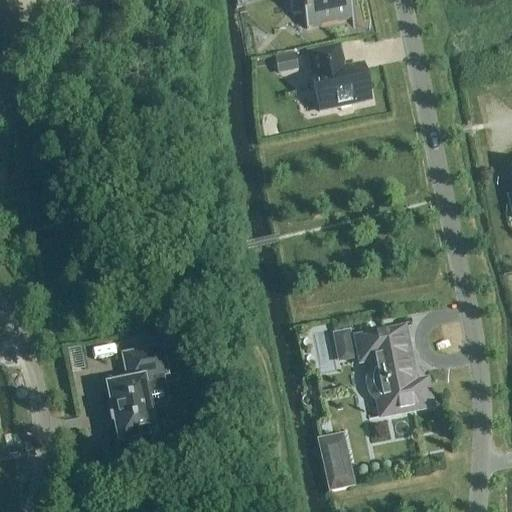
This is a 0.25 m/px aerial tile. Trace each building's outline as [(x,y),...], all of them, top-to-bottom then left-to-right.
[(287,0),(290,12),(302,9),(306,31),(351,22),(353,30),(354,29),(347,0),(287,0)] [(343,74),(338,50),(308,57),(313,80),(311,80),(318,114),(336,110),(340,113),(349,111),(351,107),(369,103),(362,70),(343,74)] [(274,60),(277,77),(296,73),(293,56),(274,60)] [(183,330),(161,335),(166,354),(187,350),(183,330)] [(398,335),(398,334),(357,342),(361,364),(370,362),(372,373),(369,381),(369,389),(372,397),(378,404),(381,419),(430,409),(425,385),(416,387),(416,384),(414,381),(412,379),(404,334),(398,335)] [(130,387),(109,392),(113,413),(111,413),(114,424),(115,424),(120,445),(132,443),(134,454),(155,449),(153,438),(147,411),(167,407),(164,391),(161,377),(164,376),(160,352),(125,360),(130,387)]
